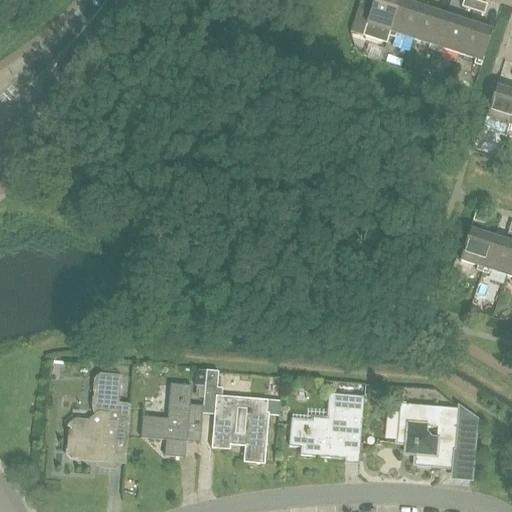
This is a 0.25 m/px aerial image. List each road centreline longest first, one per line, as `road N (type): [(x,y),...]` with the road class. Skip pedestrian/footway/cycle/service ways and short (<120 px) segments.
road 1 (residential): [(211,511),(373,495),(476,503),(497,511)]
road 2 (secondary): [(0,115),(99,0)]
